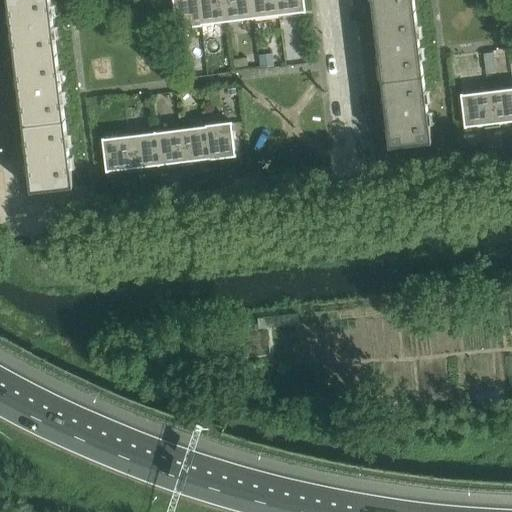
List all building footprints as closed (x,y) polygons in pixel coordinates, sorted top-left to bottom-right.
[(16,59),(16,60),(58,55),(50,0),(8,0),(12,22),(10,22),(12,33),(13,33),(16,59)] [(203,25),(199,0),(174,0),(178,27),(177,27),(177,28),(203,25)] [(199,0),(203,25),(228,22),(225,0),(199,0)] [(225,0),(228,22),(254,19),(251,0),(225,0)] [(280,15),(277,0),(251,0),(254,19),(280,15)] [(277,0),(280,15),(306,12),(304,0),(277,0)] [(374,15),(374,16),(416,10),(415,0),(372,0),(375,15),(374,15)] [(382,80),(382,81),(424,76),(416,10),(374,16),(375,16),(378,43),(377,43),(378,54),(379,54),(383,80),(382,80)] [(24,124),(24,125),(66,120),(58,55),(16,60),(16,61),(20,87),(18,87),(20,98),(21,98),(24,124)] [(424,76),(382,81),(383,81),(386,108),(385,108),(386,119),(388,118),(389,129),(388,129),(391,147),(393,147),(393,146),(430,142),(430,143),(433,142),(424,76)] [(511,88),(489,91),(493,128),(501,127),(500,122),(511,120),(511,88)] [(493,128),(489,91),(462,94),(466,127),(467,127),(467,126),(485,123),(486,129),(493,128)] [(66,120),(24,125),(24,126),(28,152),(27,152),(28,163),(29,163),(30,173),(30,174),(32,192),(34,191),(72,186),(72,187),(74,187),(66,120)] [(207,126),(210,158),(211,159),(237,156),(236,154),(235,154),(232,124),(233,124),(233,123),(207,126)] [(182,129),(186,166),(194,165),(193,160),(210,158),(207,126),(182,129)] [(156,132),(160,165),(161,165),(161,164),(178,162),(179,167),(186,166),(182,129),(156,132)] [(130,135),(135,172),(142,171),(142,166),(159,164),(159,165),(160,165),(156,132),(130,135)] [(135,172),(130,135),(104,139),(108,172),(109,171),(109,170),(127,168),(127,173),(135,172)] [(499,355),(480,356),(481,382),(500,381),(499,355)]
